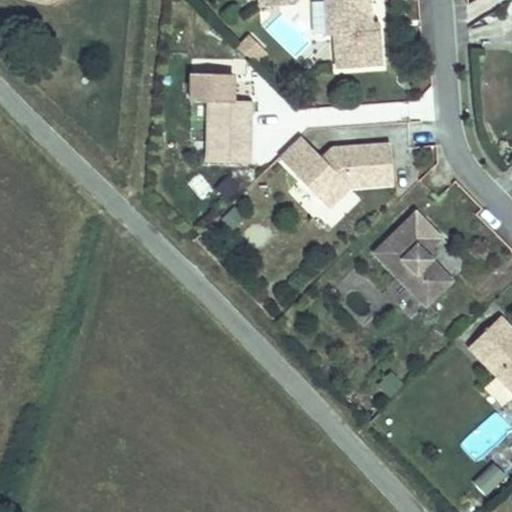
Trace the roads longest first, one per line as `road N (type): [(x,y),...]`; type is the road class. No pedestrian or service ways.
road 1 (unclassified): [(413,511),(0,84)]
road 2 (residential): [(511,212),(465,163),(452,127),(441,0)]
